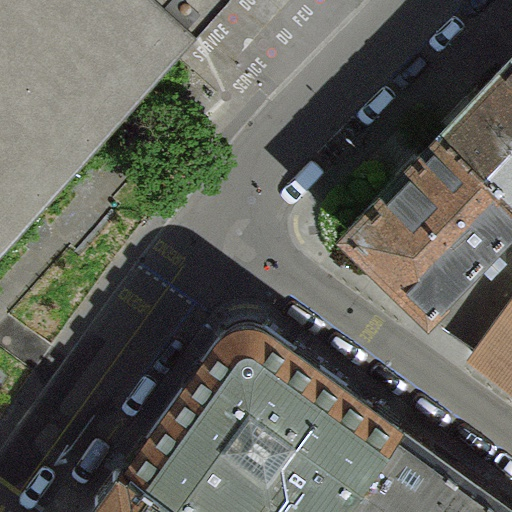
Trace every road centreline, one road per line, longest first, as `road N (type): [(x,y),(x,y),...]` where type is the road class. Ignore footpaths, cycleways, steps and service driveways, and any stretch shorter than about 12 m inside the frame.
road 1 (residential): [(222,219),(0,508)]
road 2 (residential): [(222,219),(511,436)]
road 3 (residential): [(222,219),(314,106),(423,0)]
